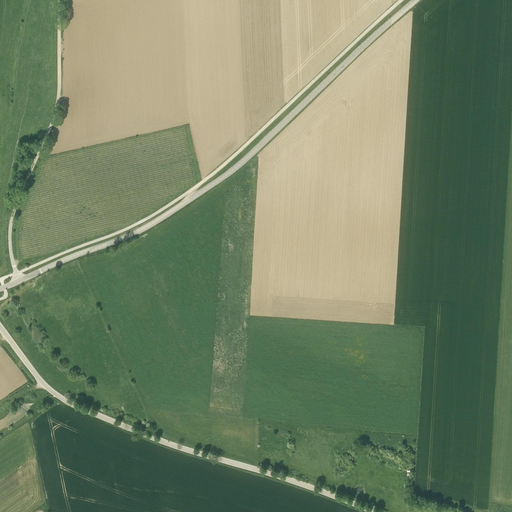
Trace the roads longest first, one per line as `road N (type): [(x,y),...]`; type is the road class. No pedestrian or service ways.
road 1 (tertiary): [(19,280),(140,230),(223,176),(415,0)]
road 2 (unclassified): [(373,511),(72,404),(40,381),(0,326)]
road 3 (unclassified): [(19,280),(9,228),(56,109),(58,0)]
